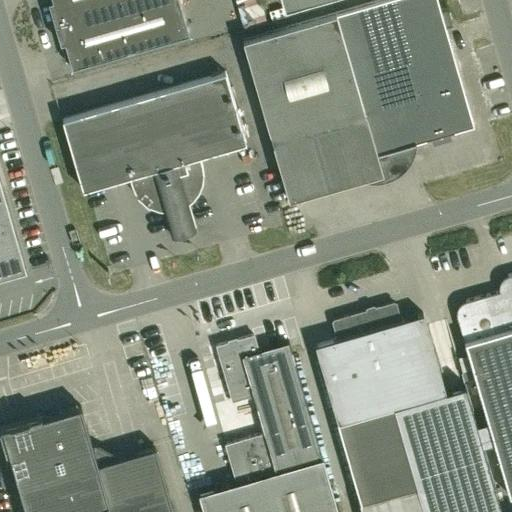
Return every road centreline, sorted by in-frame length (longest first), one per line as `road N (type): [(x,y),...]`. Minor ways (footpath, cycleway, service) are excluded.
road 1 (unclassified): [(83,320),(511,196)]
road 2 (unclassified): [(83,320),(0,34)]
